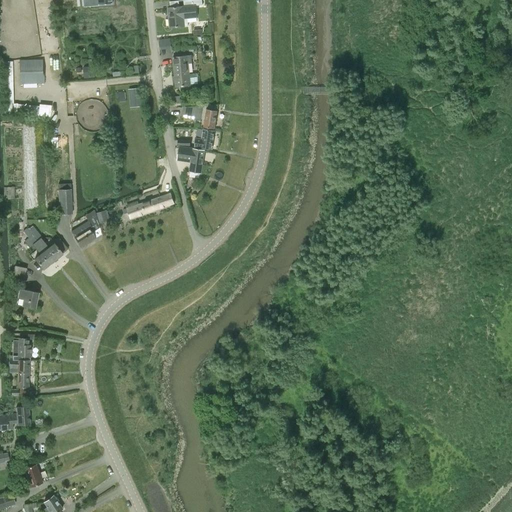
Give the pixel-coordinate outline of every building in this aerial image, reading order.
[(201,0),(183,0),(184,6),(167,8),(169,27),(184,26),(183,18),(196,17),(195,6),(202,5),(201,0)] [(190,55),(172,57),(175,87),(190,85),(188,63),(191,62),(190,55)] [(43,60),(19,60),(20,84),(23,84),(23,88),(36,88),(36,84),(44,84),(43,60)] [(12,61),(2,62),(4,114),(13,114),(13,103),(12,61)] [(84,78),(95,77),(94,65),(83,67),(84,78)] [(128,89),(130,107),(142,106),(140,88),(128,89)] [(17,104),(17,115),(38,116),(39,107),(39,106),(17,104)] [(183,107),(181,117),(200,120),(203,106),(183,107)] [(214,128),(217,111),(207,109),(204,127),(214,128)] [(196,139),(195,144),(195,147),(211,149),(214,131),(203,129),(202,140),(196,139)] [(190,171),(201,173),(204,150),(180,147),(178,155),(192,157),(190,171)] [(58,190),(59,210),(50,210),(50,213),(59,213),(59,215),(72,214),(70,186),(58,187),(59,190),(58,190)] [(130,219),(152,212),(174,204),(170,194),(126,209),(127,210),(123,211),(124,215),(128,213),(130,219)] [(26,228),(39,245),(53,262),(62,255),(54,244),(49,248),(43,241),(41,239),(42,238),(32,224),(30,208),(25,208),(26,228)] [(88,223),(71,232),(80,248),(94,240),(101,235),(99,228),(93,231),(91,228),(88,223)] [(35,259),(43,270),(53,262),(39,245),(26,228),(22,231),(28,238),(24,241),(29,248),(32,245),(40,255),(35,259)] [(24,280),(26,269),(15,266),(12,278),(24,280)] [(22,306),(34,308),(35,309),(39,293),(19,288),(17,297),(23,299),(22,306)] [(20,357),(20,359),(9,359),(9,360),(29,361),(30,346),(27,345),(27,339),(19,338),(19,341),(14,341),(13,356),(20,357)] [(17,387),(20,388),(28,388),(29,361),(9,360),(8,373),(18,373),(17,387)] [(0,430),(7,430),(8,430),(7,424),(17,423),(17,425),(30,424),(28,405),(16,406),(17,415),(6,416),(6,414),(0,414),(0,430)] [(33,486),(43,482),(36,464),(19,470),(23,482),(31,479),(33,486)] [(0,509),(15,504),(12,494),(0,497),(0,509)] [(43,508),(45,511),(56,511),(62,509),(54,495),(43,501),(46,506),(43,508)]
